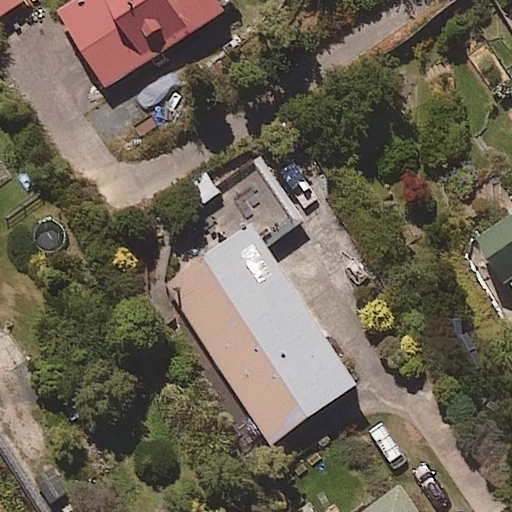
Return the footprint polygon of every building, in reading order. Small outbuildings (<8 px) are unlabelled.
[(0,0),(0,19),(29,0),(0,0)] [(87,0),(62,16),(109,88),(231,9),(225,0),(87,0)] [(297,218),(258,158),(218,185),(209,171),(190,184),(199,197),(135,239),(271,445),(363,384),(267,238),(297,218)] [(511,215),(481,235),(511,285),(511,215)] [(426,511),(409,484),(366,511),(426,511)]
